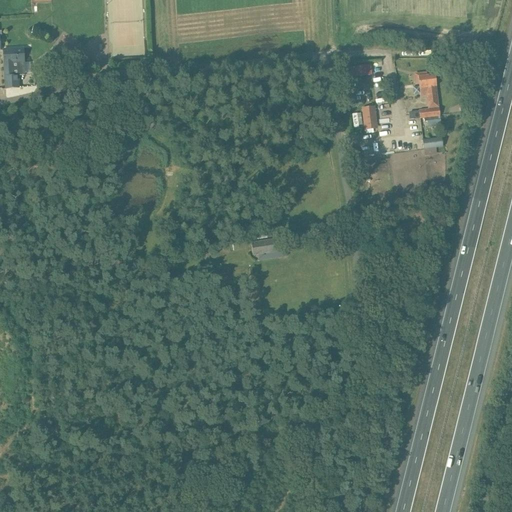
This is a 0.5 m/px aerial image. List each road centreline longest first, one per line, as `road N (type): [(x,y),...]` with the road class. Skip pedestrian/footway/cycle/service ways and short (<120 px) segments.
road 1 (unclassified): [(363,511),(367,449),(334,52)]
road 2 (motorway): [(511,70),(401,511)]
road 3 (unclassified): [(0,98),(334,52)]
road 4 (motorway): [(444,511),(511,234)]
road 5 (unclassified): [(478,511),(511,374)]
